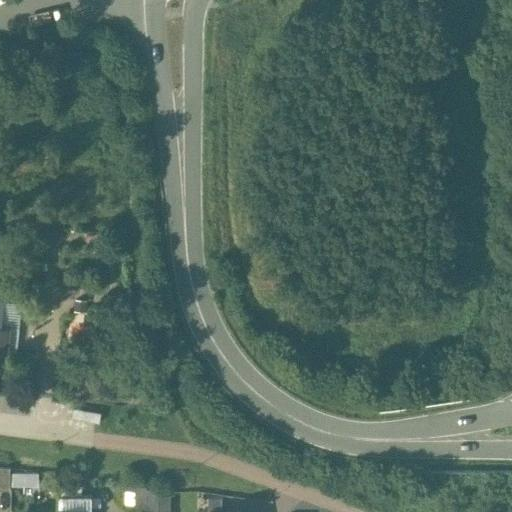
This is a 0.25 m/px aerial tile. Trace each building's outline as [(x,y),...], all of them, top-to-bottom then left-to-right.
[(4,301),(0,300),(0,352),(6,353),(9,326),(1,326),(4,301)] [(10,467),(0,467),(0,489),(10,490),(10,467)] [(146,485),(135,485),(134,508),(146,508),(146,488),(146,485)] [(158,488),(146,488),(146,508),(146,511),(158,511),(158,491),(158,488)] [(170,511),(170,491),(158,491),(158,511),(170,511)]
